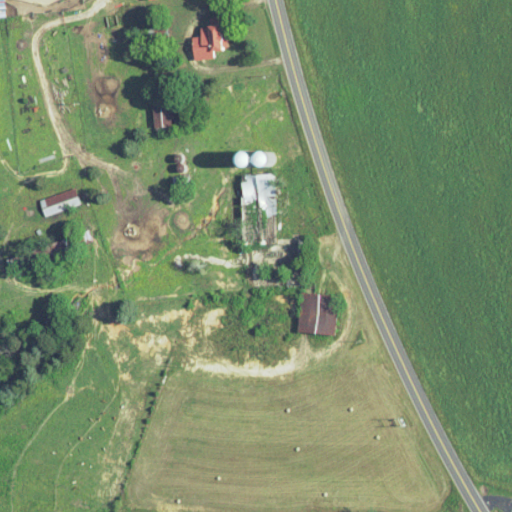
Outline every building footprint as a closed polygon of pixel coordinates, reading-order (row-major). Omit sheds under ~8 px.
[(191,38),(196,61),(215,57),(214,53),(226,51),(219,17),(209,19),(210,26),(200,28),(201,36),(191,38)] [(171,125),(170,101),(152,102),(153,126),(171,125)] [(275,172),(242,172),(243,224),(243,244),(276,243),(275,172)] [(44,216),(81,204),(75,187),(39,199),(44,216)] [(335,333),(337,293),(300,291),(298,331),(335,333)]
